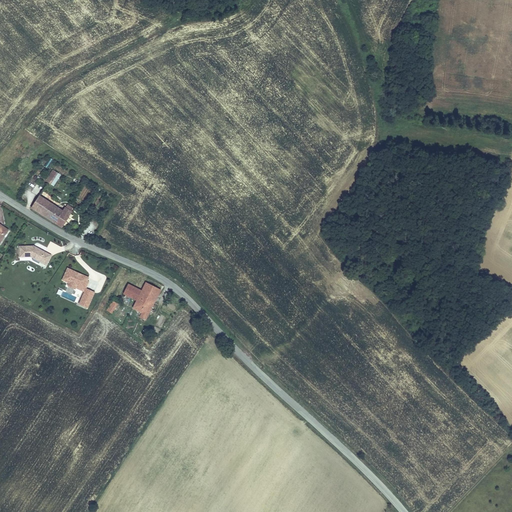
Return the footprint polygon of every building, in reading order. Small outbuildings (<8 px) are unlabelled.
[(53,173),(49,178),(54,181),(58,176),(53,173)] [(39,194),(44,186),(39,183),(34,192),(39,195),(39,194)] [(62,227),(74,208),(64,202),(63,205),(64,207),(62,209),(39,194),(39,195),(31,208),(62,227)] [(50,256),(31,246),(19,247),(19,258),(30,258),(32,259),(34,256),(40,259),(39,262),(45,265),(50,256)] [(83,290),(88,278),(67,269),(62,280),(83,290)] [(163,288),(148,280),(142,291),(137,301),(134,300),(130,307),(143,314),(141,318),(145,321),(154,304),(147,300),(152,291),(159,295),(163,288)] [(137,301),(142,291),(128,284),(121,297),(129,302),(131,298),(134,300),(137,301)] [(95,291),(88,288),(81,302),(89,306),(95,291)] [(154,304),(159,295),(152,291),(147,300),(154,304)] [(112,311),(118,303),(114,301),(108,309),(112,311)]
